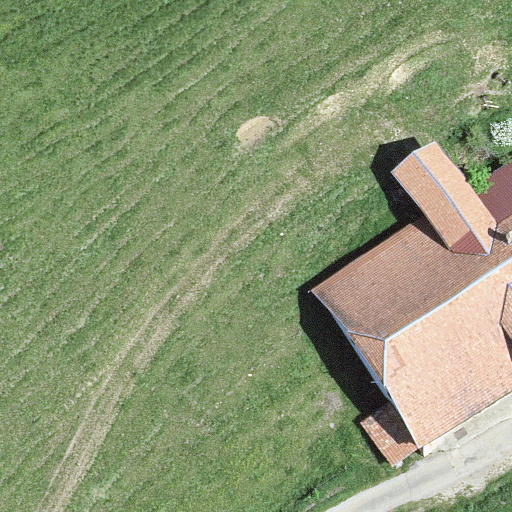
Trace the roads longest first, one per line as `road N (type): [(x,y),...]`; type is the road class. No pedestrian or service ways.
road 1 (track): [(52,511),(132,368),(206,276),(260,219),(352,160)]
road 2 (unclassified): [(511,428),(354,511)]
